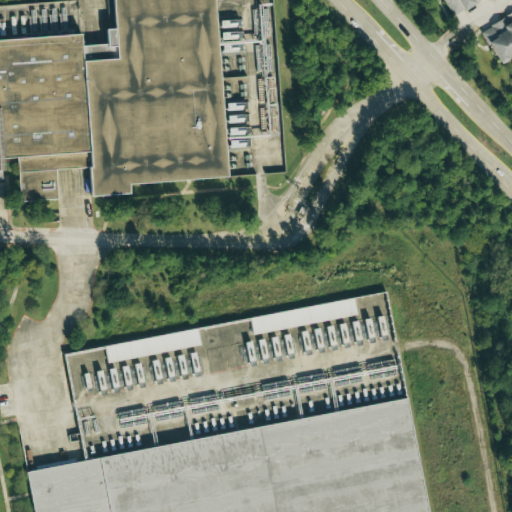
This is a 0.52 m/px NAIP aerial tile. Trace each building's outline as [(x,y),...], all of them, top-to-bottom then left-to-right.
[(214,0),(112,0),(117,58),(83,61),(81,33),(0,38),(0,159),(19,158),(22,202),(62,199),(60,169),(91,166),(93,194),(128,191),(128,183),(226,176),(214,0)] [(478,0),(441,0),(454,16),(478,0)] [(511,54),(511,11),(479,29),(497,64),(511,54)] [(251,335),(356,316),(353,298),(248,317),(251,335)] [(106,363),(199,345),(196,328),(103,346),(106,363)] [(34,511),(26,471),(403,396),(426,511),(34,511)]
